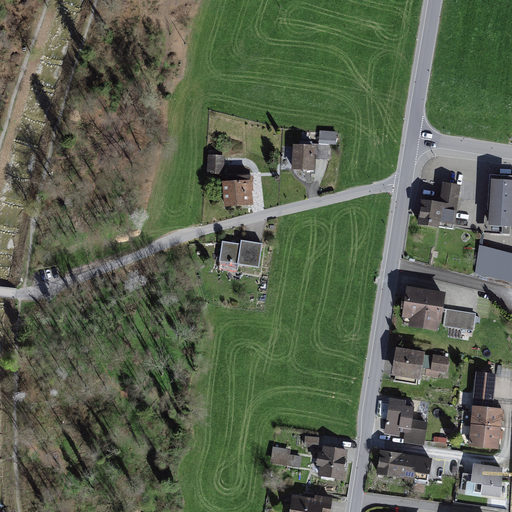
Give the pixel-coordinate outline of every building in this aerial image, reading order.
[(313,175),(314,150),(290,150),(290,174),(313,175)] [(207,178),(224,179),(224,160),(208,159),(207,178)] [(511,181),(488,180),(487,217),(483,216),(482,240),(510,241),(511,220),(511,219),(511,181)] [(222,212),(253,210),(251,183),(220,185),(222,212)] [(461,190),(442,188),(440,208),(420,206),(417,230),(439,233),(440,228),(455,230),(461,190)] [(222,247),(219,265),(257,272),(261,248),(241,245),(240,250),(222,247)] [(511,258),(479,250),(476,278),(511,288),(511,258)] [(444,298),(409,292),(405,322),(413,323),(412,332),(438,336),(444,298)] [(476,314),(446,310),(443,328),(474,332),(476,314)] [(422,356),(395,352),(391,379),(418,383),(422,356)] [(449,360),(432,358),(430,373),(447,375),(449,360)] [(495,378),(475,376),(468,450),(496,452),(500,413),(492,413),(495,378)] [(414,404),(388,401),(383,437),(403,439),(403,444),(423,447),(426,423),(412,421),(414,404)] [(319,446),(319,436),(305,435),(305,447),(318,447),(318,446),(319,446)] [(273,446),(271,463),(288,465),(290,448),(273,446)] [(347,454),(320,450),(316,479),(343,483),(347,454)] [(430,463),(379,455),(375,478),(427,486),(430,463)] [(472,480),(463,479),(461,499),(501,503),(504,474),(473,471),(472,480)] [(314,503),(292,500),(290,511),(331,511),(333,501),(315,499),(314,503)]
